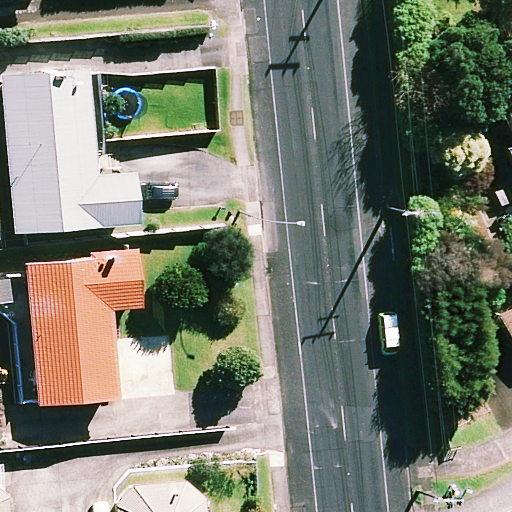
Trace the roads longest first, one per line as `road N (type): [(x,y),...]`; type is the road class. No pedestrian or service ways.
road 1 (secondary): [(302,0),(353,511)]
road 2 (unknown): [(302,2),(0,19)]
